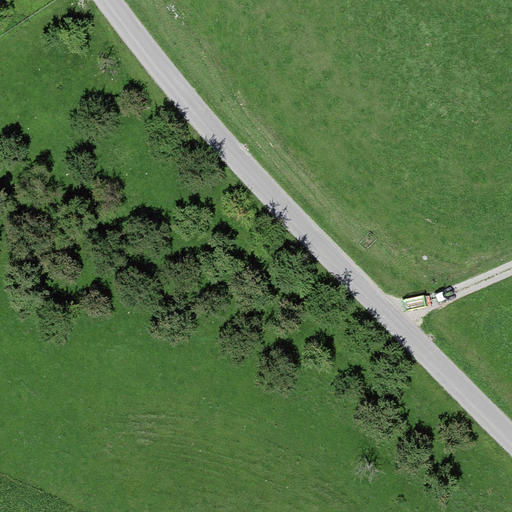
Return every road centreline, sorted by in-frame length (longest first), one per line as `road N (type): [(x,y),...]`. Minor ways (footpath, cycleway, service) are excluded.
road 1 (unclassified): [(111,0),(393,312),(511,429)]
road 2 (track): [(511,276),(393,312)]
